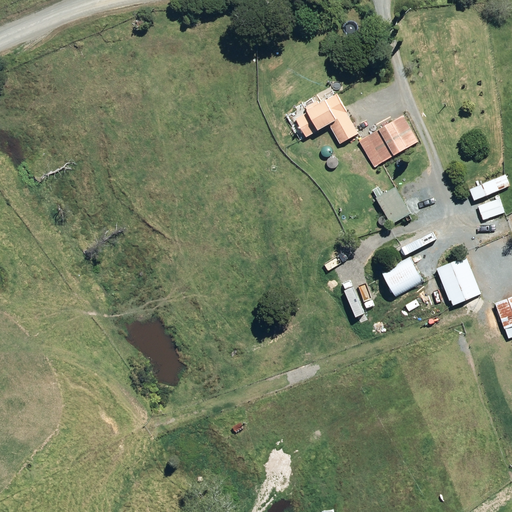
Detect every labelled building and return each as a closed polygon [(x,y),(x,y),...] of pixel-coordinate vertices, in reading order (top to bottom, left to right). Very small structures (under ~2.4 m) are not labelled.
[(359,135),(336,94),(322,101),(319,95),(296,107),(298,111),(288,116),(303,142),(330,128),(340,146),(359,135)] [(404,119),(361,144),(375,168),(418,142),(404,119)] [(362,168),(354,149),(343,154),(350,173),(362,168)] [(431,179),(421,157),(406,163),(416,186),(431,179)] [(505,175),(470,190),(477,205),(511,189),(505,175)] [(410,217),(394,190),(387,194),(382,186),(374,191),(379,198),(374,201),(390,229),(410,217)] [(482,297),(465,258),(435,272),(451,310),(482,297)] [(380,276),(394,300),(422,283),(408,259),(380,276)] [(511,341),(511,298),(495,305),(509,343),(511,341)]
